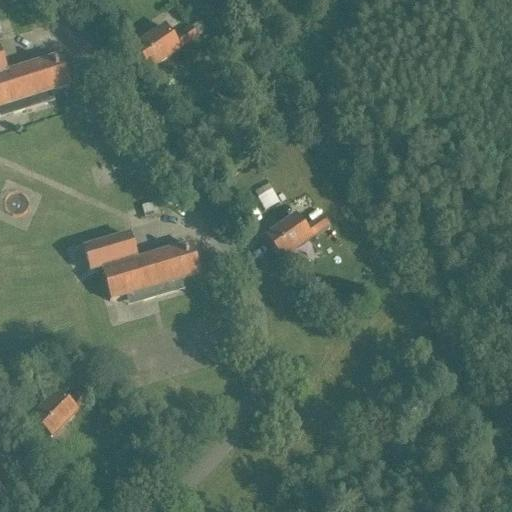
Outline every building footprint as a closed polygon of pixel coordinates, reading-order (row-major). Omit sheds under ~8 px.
[(191,43),(197,38),(190,29),(172,41),(165,31),(133,53),(147,73),(179,51),(191,43)] [(191,43),(179,51),(187,63),(199,55),(191,43)] [(4,78),(3,75),(5,74),(0,59),(0,109),(9,106),(12,115),(52,103),(52,104),(54,104),(50,93),(67,88),(67,89),(68,89),(59,60),(58,60),(59,61),(40,67),(41,69),(24,74),(23,72),(4,78)] [(144,221),(159,216),(156,204),(140,209),(144,221)] [(278,262),(328,227),(322,218),(304,231),(296,220),(265,242),(278,262)] [(134,266),(133,262),(135,262),(128,239),(82,252),(89,276),(104,271),(105,275),(102,276),(102,275),(101,275),(109,304),(110,304),(110,303),(139,294),(142,303),(182,291),(183,293),(184,292),(181,282),(198,276),(198,277),(199,277),(190,248),(189,248),(190,249),(171,255),(171,257),(154,262),(154,260),(134,266)] [(76,413),(91,398),(83,389),(67,405),(59,396),(31,424),(49,441),(76,414),(76,413)]
